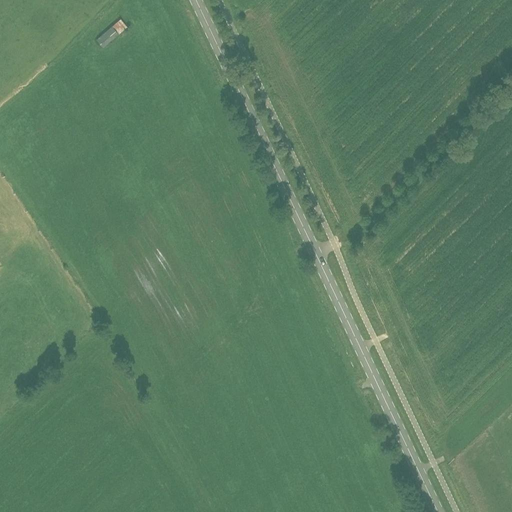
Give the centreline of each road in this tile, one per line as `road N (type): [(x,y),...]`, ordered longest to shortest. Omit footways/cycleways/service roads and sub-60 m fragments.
road 1 (primary): [(437,511),(195,0)]
road 2 (track): [(315,254),(359,230),(511,87)]
